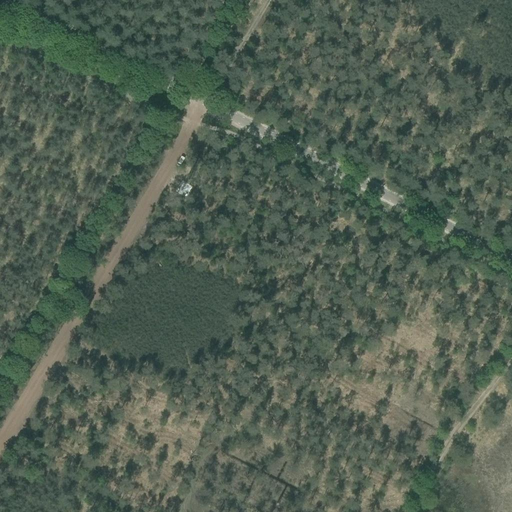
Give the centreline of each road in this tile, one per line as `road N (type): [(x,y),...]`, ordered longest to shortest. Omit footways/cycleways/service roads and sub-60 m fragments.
road 1 (tertiary): [(511,259),(171,84),(0,8)]
road 2 (track): [(0,438),(205,101)]
road 3 (track): [(0,375),(171,84)]
road 4 (track): [(409,511),(452,431),(511,357)]
